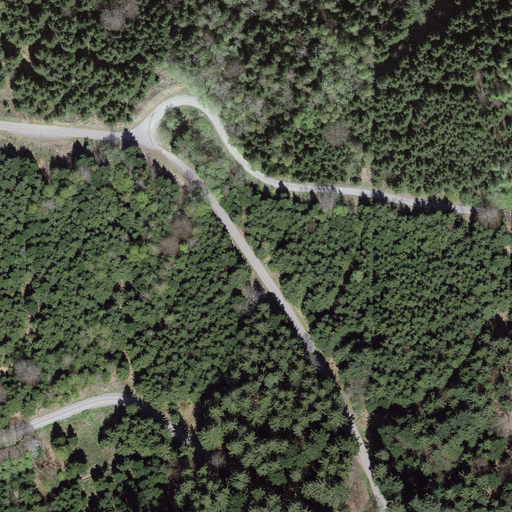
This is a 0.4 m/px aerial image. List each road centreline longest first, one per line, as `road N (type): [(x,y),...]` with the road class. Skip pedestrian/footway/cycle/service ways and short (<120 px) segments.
road 1 (track): [(298,511),(123,399),(0,435)]
road 2 (track): [(218,117),(245,166),(270,180),(511,214)]
